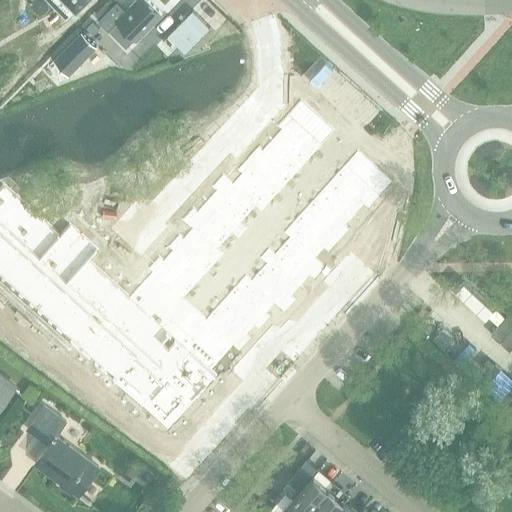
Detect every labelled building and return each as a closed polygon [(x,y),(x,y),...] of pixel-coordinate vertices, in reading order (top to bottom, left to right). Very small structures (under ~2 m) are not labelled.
[(68,0),(76,7),(77,8),(78,7),(84,0),(68,0)] [(117,1),(98,20),(108,30),(117,21),(136,39),(162,13),(148,0),(135,0),(126,10),(117,1)] [(193,9),(167,35),(185,52),(210,27),(193,9)] [(86,28),(93,34),(100,28),(93,21),(86,28)] [(82,32),(54,60),(68,75),(96,46),(82,32)] [(18,187),(0,206),(0,286),(159,429),(379,179),(313,121),(145,303),(18,187)] [(66,422),(44,406),(27,429),(48,444),(35,463),(78,495),(98,467),(56,436),(66,422)] [(283,509),(286,511),(307,511),(328,488),(312,475),(283,509)] [(328,488),(307,511),(333,511),(343,501),(328,488)] [(356,511),(343,501),(333,511),(356,511)]
